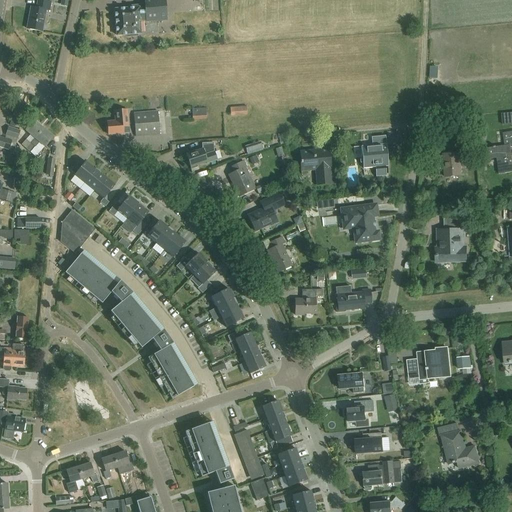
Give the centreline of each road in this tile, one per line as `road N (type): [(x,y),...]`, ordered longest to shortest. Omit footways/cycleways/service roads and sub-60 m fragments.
road 1 (tertiary): [(292,374),(262,300),(204,223),(67,117)]
road 2 (residential): [(45,328),(67,117)]
road 3 (residential): [(390,319),(420,114)]
road 4 (residential): [(292,374),(137,427)]
road 5 (tertiary): [(339,511),(292,374)]
road 6 (residential): [(137,427),(80,342),(45,328)]
road 7 (residential): [(37,458),(45,328)]
